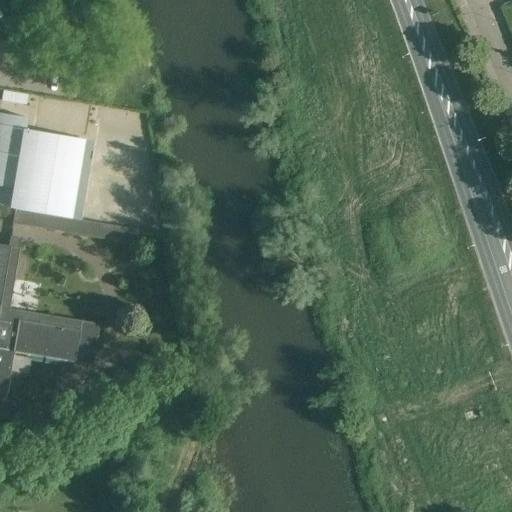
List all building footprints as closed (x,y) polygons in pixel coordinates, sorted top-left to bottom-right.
[(98,117),(133,119),(133,108),(98,107),(98,117)] [(0,206),(14,209),(70,219),(83,140),(25,130),(27,118),(0,113),(0,206)] [(70,219),(14,209),(12,224),(32,227),(140,245),(142,231),(70,219)] [(18,248),(8,246),(0,244),(0,393),(6,395),(13,352),(74,362),(92,365),(99,324),(9,309),(18,248)] [(124,398),(142,391),(137,380),(120,387),(124,398)]
